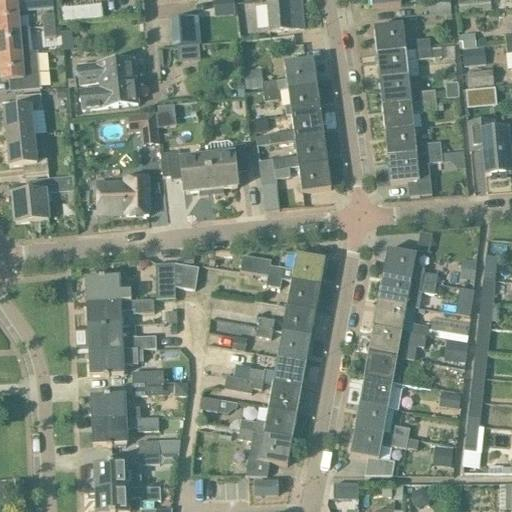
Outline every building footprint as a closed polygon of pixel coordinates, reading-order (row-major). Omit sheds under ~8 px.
[(217,0),(213,0),(216,21),(236,19),(233,0),(217,0)] [(304,31),(301,0),(293,0),(267,2),(270,33),(304,31)] [(370,0),(372,10),(401,7),(400,0),(370,0)] [(474,14),(472,0),(470,0),(458,1),(459,15),(474,14)] [(490,0),(472,0),(474,14),(491,12),(490,0)] [(428,3),(429,16),(451,13),(450,2),(428,3)] [(17,4),(0,5),(0,31),(19,30),(17,6),(17,4)] [(62,7),(63,21),(102,19),(101,5),(62,7)] [(43,17),(44,28),(55,27),(54,15),(43,17)] [(198,17),(173,20),(176,48),(200,45),(198,17)] [(374,29),(377,56),(406,53),(403,26),(374,29)] [(55,27),(44,28),(45,39),(56,38),(55,27)] [(19,30),(0,31),(0,57),(22,56),(22,55),(34,54),(31,29),(19,30)] [(463,50),(476,49),(475,34),(462,35),(463,50)] [(414,43),(416,52),(431,51),(430,41),(414,43)] [(484,48),(476,49),(462,51),(463,67),(486,65),(484,48)] [(431,51),(416,52),(417,62),(442,60),(442,51),(431,52),(431,51)] [(406,53),(377,56),(379,82),(409,79),(406,53)] [(22,56),(0,57),(0,68),(1,83),(22,82),(22,93),(42,91),(39,54),(34,54),(22,55),(22,56)] [(288,91),(317,87),(314,61),(285,65),(287,81),(263,84),(264,94),(279,92),(288,91)] [(100,85),(100,88),(137,84),(136,84),(134,62),(78,67),(80,87),(100,85)] [(257,72),(244,74),(247,93),(259,91),(257,72)] [(492,73),(468,75),(469,90),(493,88),(492,73)] [(382,108),(412,105),(409,79),(379,82),(382,108)] [(76,82),(68,83),(68,91),(76,90),(76,82)] [(137,84),(100,88),(101,90),(81,92),(83,112),(139,107),(137,84)] [(292,117),(321,113),(317,87),(288,91),(291,108),(285,108),(286,118),(292,117)] [(65,91),(57,92),(57,101),(66,100),(65,91)] [(465,94),(467,112),(496,109),(494,91),(465,94)] [(280,102),(281,102),(279,92),(264,94),(265,104),(280,102)] [(436,103),(435,93),(420,94),(421,104),(436,103)] [(18,109),(4,111),(7,140),(34,137),(31,108),(42,107),(40,96),(17,98),(18,109)] [(421,104),(412,105),(382,108),(385,134),(414,131),(413,115),(437,113),(437,112),(436,104),(436,103),(421,104)] [(295,143),(324,139),(321,113),(292,117),(294,133),(270,136),(256,140),(257,147),(271,146),(295,143)] [(156,114),(129,117),(130,136),(140,134),(142,149),(160,147),(156,114)] [(266,118),(252,122),(256,136),(270,133),(266,118)] [(485,178),(511,175),(507,131),(494,132),(493,123),(468,125),(471,154),(483,152),(485,178)] [(414,131),(385,134),(388,160),(417,157),(414,131)] [(34,137),(7,140),(10,168),(24,167),(25,178),(48,176),(47,165),(37,166),(34,137)] [(259,163),(260,175),(274,173),(274,171),(289,170),(299,168),(299,169),(328,165),(324,139),(295,143),(297,158),(259,163)] [(206,149),(207,157),(212,197),(224,196),(223,191),(238,189),(237,174),(249,173),(245,146),(232,148),(232,146),(229,143),(211,145),(206,149)] [(441,145),(426,146),(427,156),(442,154),(441,145)] [(207,157),(182,160),(181,153),(169,155),(171,181),(183,180),(184,195),(199,194),(200,199),(212,197),(207,157)] [(417,157),(388,160),(390,186),(407,184),(409,199),(432,196),(429,166),(450,164),(449,155),(442,156),(442,154),(417,157)] [(328,165),(299,169),(302,195),(331,191),(328,165)] [(274,173),(260,175),(262,188),(277,186),(277,181),(291,180),(289,170),(274,171),(274,173)] [(30,195),(12,196),(15,226),(49,222),(46,196),(73,193),(71,178),(29,183),(30,195)] [(149,218),(149,180),(123,180),(123,184),(97,184),(97,216),(126,216),(126,218),(149,218)] [(75,217),(74,206),(63,206),(64,217),(75,217)] [(387,251),(383,277),(436,287),(437,278),(425,275),(425,272),(419,267),(414,266),(416,256),(387,251)] [(296,256),(293,273),(292,283),(321,288),(326,262),(296,256)] [(193,257),(184,257),(185,265),(194,264),(193,257)] [(243,258),(240,274),(268,278),(282,281),(292,283),(293,273),(270,269),(271,263),(243,258)] [(485,276),(496,277),(498,260),(487,259),(485,276)] [(462,261),(460,281),(474,282),(476,263),(462,261)] [(175,289),(174,266),(156,267),(157,301),(175,301),(175,289)] [(175,266),(174,266),(175,289),(195,292),(199,270),(175,266)] [(383,277),(378,303),(407,308),(409,296),(421,298),(422,295),(434,297),(436,287),(383,277)] [(86,280),(87,305),(133,303),(132,295),(121,295),(121,278),(86,280)] [(282,281),(268,278),(266,288),(280,290),(282,281)] [(292,283),(287,309),(316,314),(321,288),(292,283)] [(493,302),(495,285),(484,283),(482,300),(493,302)] [(460,291),(459,301),(472,303),(474,293),(460,291)] [(133,303),(87,305),(88,329),(123,327),(122,313),(134,313),(134,316),(154,315),(154,303),(133,304),(133,303)] [(378,303),(373,329),(402,334),(407,309),(407,308),(378,303)] [(481,308),(479,325),(490,326),(492,309),(481,308)] [(287,309),(282,334),(311,339),(316,314),(287,309)] [(166,325),(175,324),(175,313),(166,314),(166,325)] [(260,320),(258,329),(273,332),(275,322),(260,320)] [(413,326),(412,336),(426,339),(428,329),(413,326)] [(123,327),(88,329),(89,353),(142,351),(142,352),(156,351),(156,339),(136,340),(136,339),(123,340),(123,327)] [(273,332),(258,329),(256,340),(271,342),(273,332)] [(402,334),(373,329),(369,354),(398,359),(414,362),(416,349),(424,350),(426,339),(412,336),(402,334)] [(488,350),(490,333),(479,332),(477,349),(488,350)] [(282,334),(278,359),(307,365),(311,339),(282,334)] [(244,355),(247,341),(234,338),(231,352),(244,355)] [(466,366),(468,346),(447,343),(445,364),(466,366)] [(142,351),(89,353),(90,378),(125,376),(124,362),(137,362),(137,364),(143,364),(142,352),(142,351)] [(364,380),(393,385),(398,359),(369,354),(364,380)] [(485,374),(487,357),(476,356),(474,373),(485,374)] [(251,372),(249,382),(263,385),(263,383),(273,385),(302,390),(307,365),(278,359),(275,374),(266,372),(265,375),(251,372)] [(132,375),(133,386),(163,385),(163,374),(132,375)] [(404,377),(403,387),(417,390),(419,380),(404,377)] [(263,385),(249,382),(227,378),(225,392),(251,397),(252,391),(261,393),(263,385)] [(364,380),(359,405),(388,411),(389,409),(397,410),(401,386),(393,385),(364,380)] [(484,382),(473,380),(471,397),(482,399),(484,382)] [(163,385),(133,386),(133,399),(164,398),(163,385)] [(273,385),(268,411),(297,416),(302,390),(273,385)] [(176,386),(176,393),(180,397),(186,397),(187,397),(187,387),(187,386),(176,386)] [(460,412),(461,398),(442,396),(440,409),(460,412)] [(91,398),(92,423),(140,421),(140,411),(126,411),(126,397),(91,398)] [(219,414),(220,402),(201,399),(199,411),(219,414)] [(359,405),(355,431),(384,436),(388,411),(359,405)] [(469,422),(480,423),(481,406),(471,405),(469,422)] [(297,416),(268,411),(266,425),(255,423),(255,425),(241,423),(240,431),(240,432),(264,436),(293,441),(297,416)] [(140,421),(92,423),(93,447),(128,446),(127,432),(138,431),(138,435),(159,434),(159,421),(140,421)] [(240,431),(239,433),(215,428),(213,439),(238,443),(238,442),(251,444),(246,478),(268,479),(270,465),(288,468),(293,441),(264,436),(240,432),(240,431)] [(393,437),(393,438),(408,441),(410,431),(395,429),(393,437)] [(480,461),(484,431),(468,429),(464,459),(480,461)] [(384,436),(355,431),(350,457),(368,460),(364,478),(393,479),(395,464),(379,461),(382,449),(392,451),(392,449),(406,452),(406,451),(417,453),(418,443),(408,441),(393,438),(384,437),(384,436)] [(140,455),(159,455),(159,444),(139,445),(140,455)] [(452,468),(454,449),(435,447),(433,466),(452,468)] [(160,467),(159,455),(140,455),(140,468),(160,468),(160,467)] [(128,466),(94,468),(95,492),(129,491),(141,490),(141,479),(140,468),(140,465),(128,466)] [(24,483),(11,484),(12,494),(25,494),(24,483)] [(256,498),(278,497),(278,483),(255,484),(256,498)] [(334,486),(334,501),(358,502),(358,486),(334,486)] [(394,486),(394,504),(402,504),(404,487),(394,486)] [(129,491),(95,492),(95,511),(129,511),(129,501),(141,500),(141,503),(161,502),(160,489),(141,490),(129,491)]
